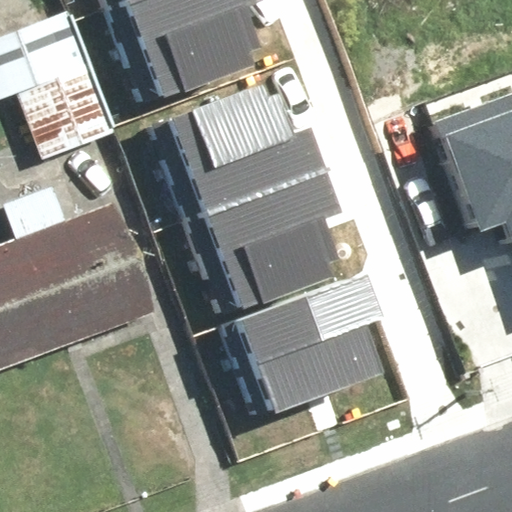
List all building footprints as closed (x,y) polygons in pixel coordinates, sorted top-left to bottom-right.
[(133,0),(116,6),(147,95),(259,56),(244,13),(260,7),(257,0),(133,0)] [(511,0),(486,0),(500,30),(511,24),(511,0)] [(60,15),(0,38),(0,104),(9,101),(36,167),(108,139),(60,15)] [(511,84),(420,119),(458,222),(482,214),(492,238),(511,230),(511,84)] [(290,94),(179,132),(209,218),(337,173),(322,131),(305,137),(290,94)] [(209,218),(240,307),(352,268),(337,225),(353,219),(337,173),(209,218)] [(63,222),(49,189),(0,210),(0,226),(5,238),(0,240),(0,374),(148,309),(103,204),(63,222)] [(242,317),(273,406),(385,367),(370,324),(386,318),(371,274),(242,317)]
